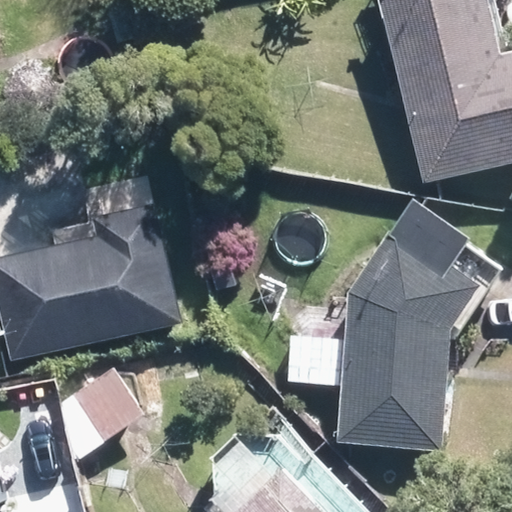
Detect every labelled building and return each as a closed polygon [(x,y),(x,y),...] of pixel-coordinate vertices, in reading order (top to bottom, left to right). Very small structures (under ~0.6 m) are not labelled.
[(511,0),(398,0),(435,176),(511,160),(511,0)] [(0,108),(12,105),(0,51),(0,108)] [(106,230),(1,253),(23,353),(209,312),(176,161),(95,179),(106,230)] [(305,318),(301,374),(359,378),(354,436),(458,444),(467,325),(509,272),(478,247),(495,226),(439,182),(361,282),(357,322),(305,318)] [(162,406),(128,355),(64,396),(85,455),(162,406)] [(391,511),(303,420),(281,441),(268,427),(212,481),(241,511),(391,511)] [(20,511),(18,501),(0,504),(0,511),(20,511)]
